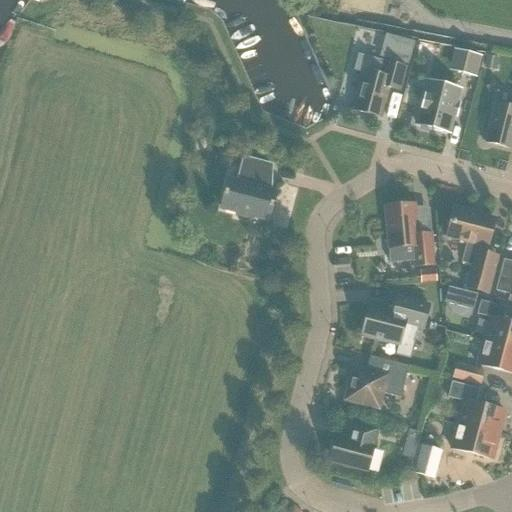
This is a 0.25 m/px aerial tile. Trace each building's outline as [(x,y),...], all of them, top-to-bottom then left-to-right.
[(398,60),(436,61),(437,40),(399,38),(398,60)] [(481,57),(453,50),(448,71),(476,78),(481,57)] [(357,55),(353,72),(363,74),(353,111),(380,118),(388,89),(400,92),(406,68),(357,55)] [(484,69),(496,71),(498,58),(486,56),(484,69)] [(417,126),(447,134),(458,90),(428,82),(421,110),(418,111),(416,121),(417,124),(417,126)] [(511,150),(511,147),(511,98),(510,108),(494,104),(485,143),(511,150)] [(276,192),(265,189),(271,166),(244,159),(238,182),(228,179),(221,208),(237,212),(236,217),(251,221),(252,219),(267,222),(266,224),(268,225),(276,192)] [(415,205),(384,208),(388,250),(412,247),(414,268),(434,266),(431,234),(417,236),(415,205)] [(497,258),(483,255),(485,248),(486,248),(493,220),(455,210),(448,238),(466,243),(461,263),(472,266),(466,288),(488,293),(497,258)] [(511,262),(504,260),(495,291),(509,295),(511,295),(511,262)] [(436,283),(435,271),(420,272),(421,284),(436,283)] [(444,304),(455,306),(459,290),(448,287),(444,304)] [(417,329),(422,330),(429,306),(398,298),(394,314),(369,307),(359,344),(361,345),(362,337),(397,346),(395,356),(410,359),(417,329)] [(477,315),(489,318),(483,342),(511,349),(511,323),(502,321),(505,308),(480,301),(477,315)] [(477,366),(511,374),(511,349),(483,342),(477,366)] [(366,371),(353,367),(344,402),(379,410),(383,394),(400,399),(408,367),(370,357),(366,371)] [(483,371),(456,364),(452,379),(479,386),(483,371)] [(463,402),(457,426),(498,436),(504,413),(475,405),(479,390),(452,383),(448,398),(463,402)] [(374,448),(373,448),(377,431),(353,425),(348,442),(335,438),(329,463),(367,473),(374,448)] [(492,460),(498,436),(457,426),(451,449),(492,460)] [(420,434),(408,430),(404,444),(417,447),(420,434)] [(441,451),(421,446),(414,474),(433,479),(441,451)]
